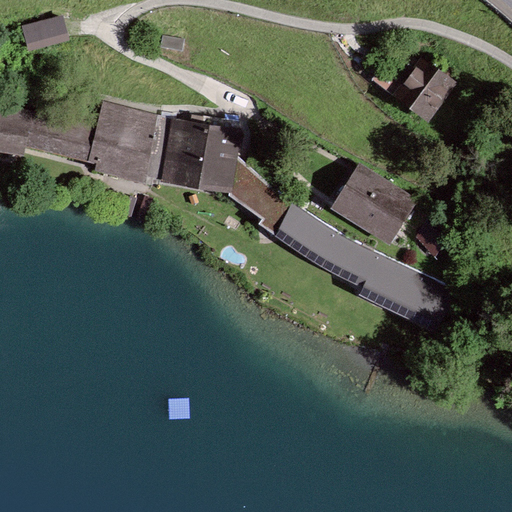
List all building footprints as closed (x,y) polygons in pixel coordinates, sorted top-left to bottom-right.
[(68,38),(62,17),(24,27),(30,49),(68,38)] [(425,60),(398,94),(425,115),(452,81),(425,60)] [(234,154),(240,121),(204,116),(203,125),(177,121),(104,103),(100,117),(79,112),(76,122),(31,111),(0,106),(0,149),(22,153),(24,144),(99,162),(97,169),(144,182),(145,173),(167,178),(229,187),(234,154)] [(278,233),(294,203),(278,191),(277,192),(234,154),(229,187),(227,195),(262,219),(259,224),(276,236),(278,233)] [(353,173),(333,205),(359,222),(364,214),(395,233),(415,201),(371,173),(366,181),(353,173)] [(311,214),(294,203),(278,233),(297,247),(318,260),(334,269),(350,278),(365,285),(361,292),(426,323),(428,321),(437,325),(454,289),(364,246),(351,239),(338,231),(324,223),(311,214)]
